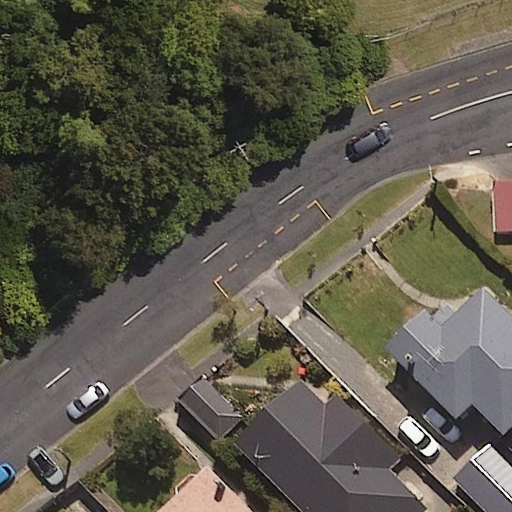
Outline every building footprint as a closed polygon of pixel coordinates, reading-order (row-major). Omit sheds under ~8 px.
[(511,189),(500,190),(504,235),(511,234),(511,189)] [(445,342),(429,326),(395,359),(466,431),(482,415),(511,444),(511,319),(490,297),(445,342)] [(199,382),(178,403),(221,447),(243,426),(199,382)] [(334,418),(311,394),(247,453),(302,511),(426,511),(393,476),(402,468),(345,408),(334,418)] [(244,511),(211,478),(177,511),(244,511)]
